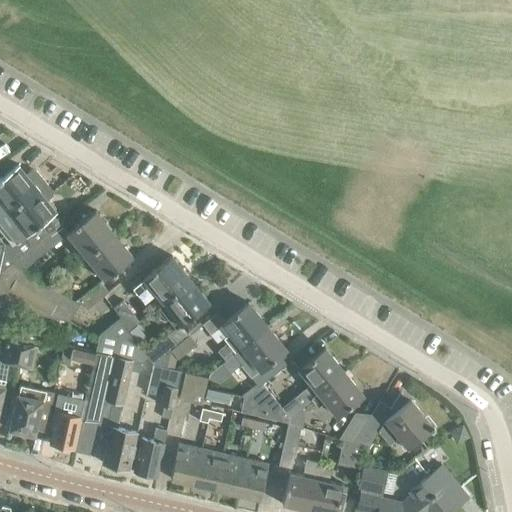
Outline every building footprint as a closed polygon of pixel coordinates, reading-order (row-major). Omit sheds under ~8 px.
[(46,199),(51,195),(51,191),(35,170),(31,170),(25,174),(17,164),(0,177),(0,242),(3,243),(0,238),(0,223),(14,241),(10,244),(4,243),(0,259),(0,269),(11,262),(59,223),(59,222),(52,213),(55,211),(46,199)] [(74,226),(66,232),(59,223),(11,262),(23,269),(67,234),(84,256),(113,234),(94,210),(78,223),(77,222),(73,225),(74,226)] [(119,241),(113,234),(84,256),(103,280),(132,257),(119,241)] [(144,301),(154,293),(162,303),(190,280),(171,256),(155,269),(154,268),(150,271),(151,272),(133,286),(132,287),(144,301)] [(11,262),(0,269),(0,305),(68,321),(78,304),(74,301),(48,285),(23,269),(11,262)] [(196,287),(190,280),(162,303),(180,324),(180,325),(209,302),(196,287)] [(74,301),(78,304),(86,309),(108,292),(99,281),(81,296),(74,301)] [(128,328),(138,320),(121,299),(111,307),(128,328)] [(225,358),(234,350),(264,328),(258,320),(260,318),(247,302),(221,323),(232,337),(218,348),(225,358)] [(99,335),(95,352),(92,364),(73,451),(92,455),(96,436),(107,439),(110,426),(117,427),(130,370),(139,372),(141,362),(147,359),(144,353),(119,317),(100,331),(99,335)] [(135,324),(128,330),(137,341),(144,336),(135,324)] [(147,359),(152,364),(154,365),(165,367),(169,349),(176,344),(188,334),(181,325),(180,325),(180,324),(168,333),(144,353),(147,359)] [(234,350),(225,358),(222,361),(232,373),(244,362),(243,360),(247,356),(259,370),(285,349),(272,333),(270,335),(264,328),(234,350)] [(195,344),(188,334),(176,344),(169,349),(177,359),(195,344)] [(15,364),(20,343),(5,339),(0,359),(0,361),(8,363),(15,364)] [(36,346),(20,343),(15,364),(31,368),(36,346)] [(59,362),(67,364),(69,358),(92,364),(95,352),(63,344),(59,362)] [(310,384),(282,407),(288,416),(300,406),(311,397),(340,373),(334,366),(337,364),(324,348),(298,369),(310,384)] [(273,358),(274,358),(269,362),(269,361),(250,377),(255,383),(279,363),(275,357),(273,358)] [(8,363),(0,361),(0,398),(4,382),(8,363)] [(154,365),(152,364),(145,392),(156,395),(160,379),(165,381),(164,385),(176,387),(180,371),(165,367),(154,365)] [(207,377),(184,372),(179,399),(201,404),(207,377)] [(349,379),(347,381),(340,373),(311,397),(317,405),(323,400),(336,415),(362,394),(349,379)] [(64,377),(56,375),(54,388),(62,390),(64,377)] [(261,383),(243,398),(250,407),(269,392),(261,383)] [(171,407),(176,387),(164,385),(160,404),(164,405),(161,416),(169,418),(171,407)] [(205,387),(203,397),(227,402),(229,393),(205,387)] [(17,390),(10,424),(9,429),(16,431),(15,433),(27,435),(30,434),(33,434),(42,395),(17,390)] [(250,407),(243,398),(240,412),(287,422),(288,416),(282,407),(274,399),(269,392),(250,407)] [(390,408),(378,401),(366,421),(352,443),(362,446),(361,446),(367,449),(378,431),(388,444),(397,436),(407,448),(429,429),(430,430),(434,426),(432,425),(431,425),(410,399),(406,401),(399,392),(390,408)] [(51,423),(54,424),(49,443),(59,445),(58,448),(69,450),(70,448),(72,449),(80,416),(65,413),(68,401),(57,398),(51,423)] [(229,403),(228,409),(239,412),(241,401),(234,400),(229,403)] [(300,406),(288,416),(287,422),(300,426),(302,427),(303,421),(303,410),(300,406)] [(207,422),(208,418),(210,410),(202,408),(200,421),(207,422)] [(222,413),(210,410),(208,418),(220,421),(222,413)] [(354,414),(339,439),(342,440),(352,443),(366,421),(354,414)] [(240,425),(252,428),(254,420),(242,417),(240,425)] [(254,420),(252,428),(265,431),(266,423),(254,420)] [(300,427),(300,426),(287,422),(276,470),(288,473),(288,472),(289,472),(300,427)] [(468,437),(462,425),(451,431),(455,439),(460,441),(468,437)] [(102,462),(128,468),(136,432),(117,427),(110,426),(107,439),(102,462)] [(156,476),(166,430),(155,428),(152,440),(140,437),(133,470),(135,471),(137,475),(143,476),(147,473),(156,476)] [(336,463),(357,468),(361,446),(362,446),(352,443),(342,440),(336,463)] [(170,478),(193,483),(201,448),(177,443),(170,478)] [(193,483),(211,487),(215,488),(223,453),(201,448),(193,483)] [(215,488),(237,493),(245,458),(223,453),(215,488)] [(267,463),(245,458),(237,493),(259,498),(267,463)] [(300,505),(308,507),(315,478),(317,466),(318,463),(305,460),(302,475),(289,472),(288,472),(288,473),(281,503),(299,507),(300,505)] [(448,511),(458,504),(451,496),(458,487),(459,487),(441,464),(409,491),(411,494),(401,502),(380,497),(387,471),(361,465),(357,487),(360,487),(355,508),(371,511),(371,510),(376,511),(448,511)] [(317,466),(315,478),(308,507),(315,509),(316,511),(319,511),(340,511),(347,486),(341,485),(341,484),(328,481),(331,469),(317,466)]
